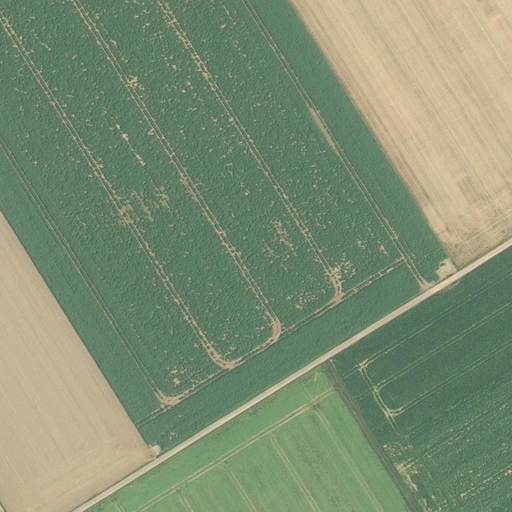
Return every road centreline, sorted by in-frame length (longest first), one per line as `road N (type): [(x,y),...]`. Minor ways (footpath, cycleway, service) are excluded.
road 1 (track): [(78,511),(511,242)]
road 2 (track): [(320,362),(415,511)]
